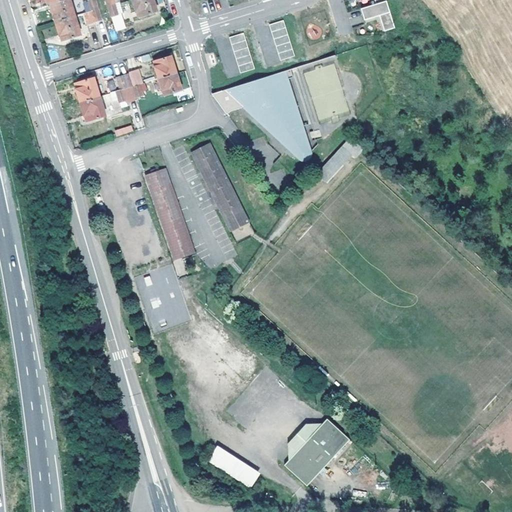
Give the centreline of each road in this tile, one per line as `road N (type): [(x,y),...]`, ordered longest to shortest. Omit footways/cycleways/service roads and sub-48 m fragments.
road 1 (secondary): [(165,508),(62,169)]
road 2 (motorway): [(44,511),(0,216)]
road 3 (residential): [(216,117),(62,169)]
road 4 (residential): [(188,34),(34,81)]
